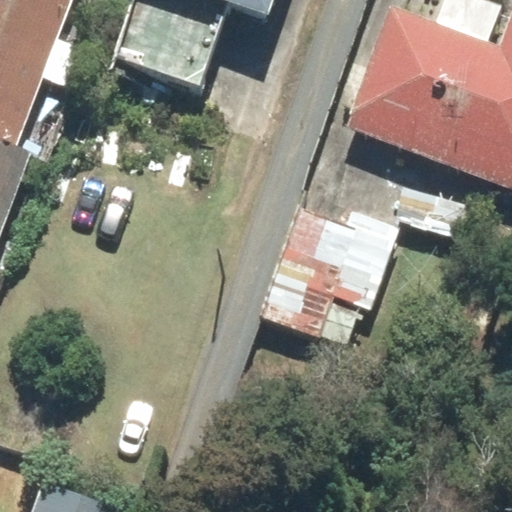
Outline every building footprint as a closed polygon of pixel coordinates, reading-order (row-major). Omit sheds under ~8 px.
[(0,0),(0,265),(41,158),(25,152),(83,0),(0,0)] [(142,0),(120,69),(211,99),(239,13),(284,28),(292,0),(142,0)] [(511,54),(402,14),(358,133),(511,189),(511,54)] [(413,184),(401,225),(462,243),(474,201),(413,184)] [(362,216),(357,230),(310,213),(270,321),(353,351),(368,311),(378,315),(408,233),(362,216)] [(121,511),(56,490),(48,511),(121,511)]
